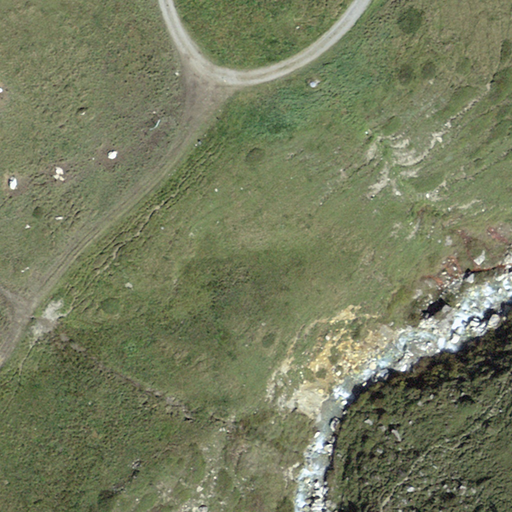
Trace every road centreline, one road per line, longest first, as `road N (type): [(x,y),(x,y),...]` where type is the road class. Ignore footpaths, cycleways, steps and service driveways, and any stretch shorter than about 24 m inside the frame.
road 1 (track): [(203,68),(187,135),(45,282),(0,359)]
road 2 (track): [(169,0),(203,68),(253,75),(311,61),(371,0)]
